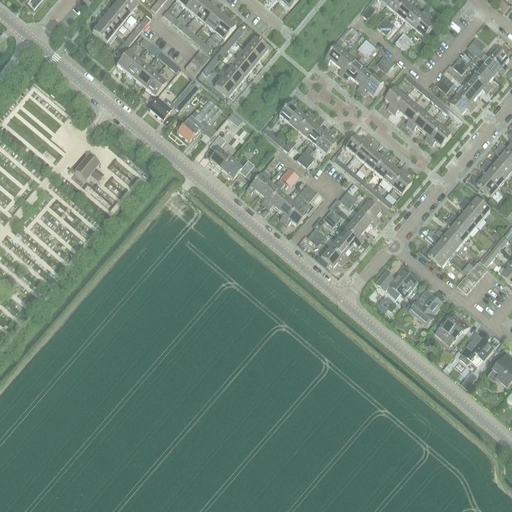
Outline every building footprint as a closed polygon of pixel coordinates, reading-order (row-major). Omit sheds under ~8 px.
[(44,0),(20,0),(28,6),(26,7),(33,13),(44,0)] [(120,0),(116,5),(130,17),(138,7),(129,0),(120,0)] [(178,0),(176,3),(185,11),(194,0),(178,0)] [(199,0),(194,0),(185,11),(195,19),(206,5),(199,0)] [(282,0),(280,4),(289,12),(299,0),(282,0)] [(378,0),(388,8),(394,0),(378,0)] [(401,0),(394,0),(388,8),(397,16),(411,0),(410,0),(404,0),(403,1),(401,0)] [(411,0),(397,16),(406,24),(416,12),(411,7),(414,3),(411,0)] [(155,15),(163,5),(159,1),(151,11),(155,15)] [(108,15),(122,26),(130,17),(116,5),(108,15)] [(206,5),(195,19),(204,27),(216,13),(206,5)] [(372,8),(363,17),(368,21),(376,12),(372,8)] [(416,12),(406,24),(416,32),(429,16),(425,13),(422,17),(416,12)] [(163,18),(173,26),(176,21),(167,13),(163,18)] [(216,13),(204,27),(214,35),(225,21),(216,13)] [(100,24),(114,36),(122,26),(108,15),(100,24)] [(429,16),(416,32),(425,40),(428,36),(433,30),(435,28),(429,23),(433,19),(429,16)] [(146,18),(140,25),(144,29),(150,22),(146,18)] [(378,29),(378,30),(382,34),(390,24),(385,20),(378,29)] [(173,26),(182,34),(186,29),(176,21),(173,26)] [(225,21),(214,35),(223,43),(235,29),(225,21)] [(106,45),(114,36),(100,24),(92,34),(106,45)] [(390,24),(382,34),(387,37),(395,28),(390,24)] [(140,25),(132,35),(136,38),(144,29),(140,25)] [(240,28),(231,39),(236,43),(245,32),(247,29),(244,26),(241,29),(240,28)] [(182,34),(192,42),(196,38),(192,35),(194,32),(189,28),(187,30),(186,29),(182,34)] [(433,30),(428,36),(433,40),(438,35),(433,30)] [(344,40),(349,44),(357,34),(352,31),(344,40)] [(132,35),(124,44),(129,48),(136,38),(132,35)] [(396,45),(397,46),(401,49),(409,40),(404,36),(396,45)] [(192,42),(201,50),(205,45),(196,38),(192,42)] [(231,39),(224,48),(228,52),(236,43),(231,39)] [(409,40),(401,49),(406,53),(414,44),(409,40)] [(140,45),(147,51),(150,46),(144,41),(140,45)] [(246,51),(260,62),(268,53),(255,41),(246,51)] [(472,45),(506,74),(509,71),(505,67),(510,61),(498,52),(491,60),(482,53),(486,49),(476,41),(472,45)] [(358,52),(360,53),(358,56),(361,58),(363,56),(371,46),(367,42),(358,52)] [(116,54),(121,57),(129,48),(124,44),(116,54)] [(201,50),(208,56),(212,51),(205,45),(201,50)] [(468,51),(486,66),(482,70),(494,80),(499,75),(503,78),(506,74),(472,45),(468,51)] [(147,51),(156,59),(160,54),(150,46),(147,51)] [(371,46),(363,56),(368,60),(376,50),(371,46)] [(224,48),(216,58),(220,62),(228,52),(224,48)] [(332,63),(337,68),(347,56),(337,48),(328,60),(324,64),(328,67),(332,63)] [(238,60),(252,72),(260,62),(246,51),(238,60)] [(196,57),(205,65),(209,61),(200,53),(196,57)] [(128,54),(116,67),(126,75),(137,62),(128,54)] [(156,59),(166,67),(170,62),(160,54),(156,59)] [(339,77),(343,80),(356,64),(347,56),(337,68),(343,72),(339,77)] [(192,62),(201,70),(205,65),(196,57),(192,62)] [(216,58),(208,67),(213,71),(220,62),(216,58)] [(377,68),(382,72),(390,62),(385,58),(377,68)] [(231,70),(244,81),(252,72),(238,60),(231,70)] [(457,64),(466,72),(470,68),(461,60),(457,64)] [(137,62),(126,75),(135,83),(147,70),(137,62)] [(176,75),(180,70),(170,62),(166,67),(176,75)] [(188,66),(198,74),(201,70),(192,62),(188,66)] [(390,62),(382,72),(387,76),(395,66),(390,62)] [(356,64),(343,80),(346,83),(350,79),(356,83),(366,72),(356,64)] [(462,77),(466,72),(457,64),(452,69),(462,77)] [(194,78),(198,74),(188,66),(185,70),(194,78)] [(213,71),(208,67),(202,74),(207,78),(213,71)] [(147,70),(135,83),(145,91),(156,78),(147,70)] [(223,79),(236,91),(244,81),(231,70),(223,79)] [(474,79),(490,93),(493,89),(489,86),(494,80),(482,70),(474,79)] [(358,92),(362,95),(375,80),(366,72),(356,83),(361,88),(358,92)] [(404,80),(414,88),(417,85),(407,77),(404,80)] [(156,78),(145,91),(154,99),(166,86),(156,78)] [(441,83),(451,91),(455,86),(445,78),(441,83)] [(236,91),(223,79),(214,89),(228,100),(236,91)] [(467,88),(478,98),(483,93),(487,97),(490,93),(474,79),(467,88)] [(375,80),(362,95),(365,98),(369,94),(374,99),(384,87),(375,80)] [(446,96),(451,91),(441,83),(437,88),(446,96)] [(414,88),(423,96),(426,93),(417,85),(414,88)] [(157,101),(149,111),(162,122),(172,110),(173,109),(180,114),(187,105),(199,91),(193,86),(181,100),(175,108),(168,102),(167,104),(164,107),(157,101)] [(459,98),(474,111),(477,108),(473,104),(478,98),(467,88),(459,98)] [(387,111),(392,115),(405,99),(395,91),(386,102),(391,107),(387,111)] [(423,96),(432,104),(435,101),(426,93),(423,96)] [(450,107),(462,118),(467,112),(471,115),(474,111),(459,98),(450,107)] [(405,99),(392,115),(395,118),(399,113),(404,118),(414,106),(405,99)] [(432,104),(442,112),(444,108),(435,101),(432,104)] [(279,118),(288,126),(298,114),(292,109),(296,105),(292,102),(279,118)] [(406,127),(410,130),(424,114),(414,106),(404,118),(410,123),(406,127)] [(442,112),(451,119),(454,116),(444,108),(442,112)] [(298,114),(288,126),(297,133),(311,117),(307,114),(303,118),(298,114)] [(424,114),(410,130),(414,133),(417,129),(423,134),(433,122),(424,114)] [(191,118),(177,135),(188,145),(199,132),(209,141),(215,133),(205,125),(194,115),(191,118)] [(461,127),(463,124),(454,116),(451,119),(461,127)] [(311,117),(297,133),(306,141),(317,129),(311,125),(314,121),(311,117)] [(425,143),(429,146),(442,130),(433,122),(423,134),(429,139),(425,143)] [(317,129),(306,141),(316,149),(329,133),(325,130),(322,134),(317,129)] [(442,130),(429,146),(433,149),(436,145),(442,150),(452,138),(442,130)] [(264,135),(273,143),(276,140),(267,132),(264,135)] [(329,133),(316,149),(325,157),(335,145),(329,140),(333,136),(329,133)] [(345,150),(354,158),(368,142),(364,139),(361,143),(355,138),(345,150)] [(209,162),(220,172),(230,161),(219,151),(224,144),(219,139),(210,150),(215,155),(209,162)] [(273,143),(282,151),(285,147),(276,140),(273,143)] [(285,147),(282,151),(287,155),(295,146),(290,142),(285,148),(285,147)] [(368,142),(354,158),(364,166),(374,154),(368,150),(372,145),(368,142)] [(497,150),(511,162),(511,148),(510,147),(507,151),(501,145),(497,150)] [(500,159),(497,163),(511,175),(511,174),(511,162),(497,150),(494,154),(500,159)] [(304,154),(297,163),(301,167),(309,157),(304,154)] [(374,154),(364,166),(373,174),(387,158),(383,155),(379,159),(374,154)] [(88,157),(75,173),(85,182),(90,177),(98,183),(103,177),(95,170),(99,166),(88,157)] [(309,157),(301,167),(306,171),(314,162),(309,157)] [(387,158),(373,174),(382,181),(392,170),(387,165),(391,161),(387,158)] [(274,160),(266,170),(271,174),(279,164),(274,160)] [(230,161),(220,172),(232,182),(238,175),(244,180),(253,169),(247,164),(242,171),(230,161)] [(333,164),(342,173),(345,169),(336,161),(333,164)] [(484,166),(505,183),(511,175),(497,163),(494,167),(487,161),(484,166)] [(487,175),(483,179),(498,191),(505,183),(484,166),(480,170),(487,175)] [(342,173),(352,180),(355,177),(345,169),(342,173)] [(392,170),(382,181),(392,189),(405,173),(401,170),(398,174),(392,170)] [(280,181),(285,185),(293,176),(288,172),(280,181)] [(405,173),(392,189),(401,197),(411,186),(406,181),(409,177),(405,173)] [(293,176),(285,185),(290,190),(298,180),(293,176)] [(260,177),(250,189),(250,190),(247,194),(250,197),(254,193),(259,197),(269,185),(260,177)] [(352,180),(361,188),(364,184),(355,177),(352,180)] [(491,200),(498,191),(483,179),(480,183),(474,178),(468,184),(478,193),(480,190),(491,200)] [(269,185),(259,197),(265,202),(261,206),(265,209),(279,193),(284,187),(279,183),(274,189),(269,185)] [(361,188),(371,196),(374,192),(364,184),(361,188)] [(299,197),(304,201),(312,192),(307,188),(299,197)] [(304,201),(309,205),(313,209),(307,216),(309,218),(323,201),(317,196),(312,192),(304,201)] [(371,196),(380,204),(383,200),(374,192),(371,196)] [(279,193),(265,209),(269,213),(273,208),(278,213),(288,201),(279,193)] [(343,199),(352,207),(356,203),(347,194),(343,199)] [(337,201),(332,206),(336,210),(340,205),(348,212),(352,207),(343,199),(339,203),(337,201)] [(380,204),(390,212),(393,208),(383,200),(380,204)] [(462,205),(483,222),(490,213),(476,202),(473,206),(466,200),(462,205)] [(280,222),(284,225),(298,209),(288,201),(278,213),(284,218),(280,222)] [(360,214),(376,227),(380,224),(375,220),(380,214),(368,204),(360,214)] [(465,215),(462,218),(476,230),(483,222),(462,205),(458,209),(465,215)] [(331,213),(327,217),(336,226),(340,221),(332,215),(336,210),(332,206),(328,211),(331,213)] [(298,209),(284,225),(288,228),(292,224),(297,229),(307,217),(298,209)] [(353,223),(364,233),(369,227),(373,231),(376,227),(360,214),(353,223)] [(449,221),(469,238),(476,230),(462,218),(459,222),(452,216),(449,221)] [(321,220),(316,225),(321,229),(325,224),(332,230),(336,226),(327,217),(323,222),(321,220)] [(452,231),(449,234),(463,246),(469,238),(449,221),(445,225),(452,231)] [(344,233),(360,246),(364,242),(359,239),(364,233),(353,223),(344,233)] [(315,232),(311,236),(321,244),(324,240),(317,233),(321,229),(316,225),(312,229),(315,232)] [(337,242),(348,252),(353,246),(357,249),(360,246),(344,233),(337,242)] [(435,237),(456,254),(463,246),(449,234),(445,238),(439,233),(435,237)] [(496,235),(492,239),(497,243),(497,242),(501,238),(496,235)] [(316,249),(321,244),(311,236),(307,241),(316,249)] [(438,247),(435,251),(449,262),(456,254),(435,237),(431,241),(438,247)] [(503,239),(497,247),(502,251),(508,244),(503,239)] [(329,251),(345,265),(348,261),(344,257),(348,252),(337,242),(329,251)] [(497,247),(490,255),(495,260),(502,251),(497,247)] [(442,271),(449,262),(435,251),(432,254),(425,249),(419,255),(429,264),(431,261),(442,271)] [(341,268),(345,265),(329,251),(321,260),(332,270),(337,265),(341,268)] [(482,265),(487,269),(495,260),(490,255),(482,265)] [(473,270),(483,279),(487,274),(478,266),(473,270)] [(469,275),(479,283),(483,279),(473,270),(469,275)] [(511,274),(508,271),(501,279),(511,288),(511,274)] [(375,286),(380,290),(385,294),(390,288),(405,301),(417,287),(401,273),(394,282),(389,278),(385,275),(375,286)] [(465,280),(475,288),(479,283),(469,275),(465,280)] [(461,285),(471,293),(475,288),(465,280),(461,285)] [(457,289),(467,297),(471,293),(461,285),(457,289)] [(426,295),(409,316),(414,320),(415,318),(427,328),(433,321),(431,320),(442,307),(432,298),(431,299),(426,295)] [(411,305),(402,315),(403,316),(407,312),(408,313),(413,307),(411,305)] [(464,336),(469,330),(455,317),(444,330),(442,328),(435,337),(450,349),(462,335),(464,336)] [(481,335),(462,358),(460,361),(467,367),(470,364),(477,370),(482,364),(484,365),(494,353),(487,347),(490,343),(481,335)] [(507,391),(511,384),(511,369),(509,367),(511,363),(511,361),(507,357),(488,380),(493,385),(496,382),(507,391)] [(471,376),(461,388),(467,393),(477,381),(471,376)]
